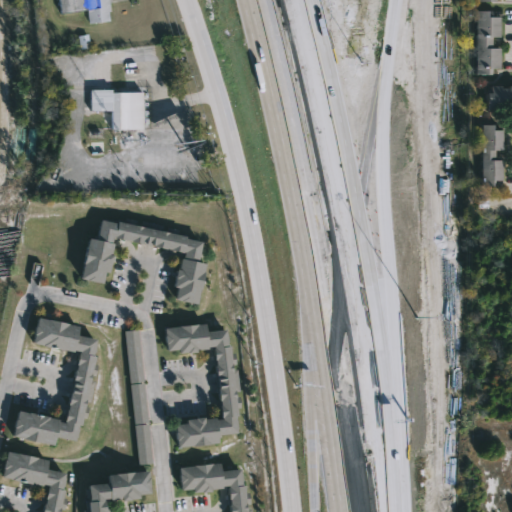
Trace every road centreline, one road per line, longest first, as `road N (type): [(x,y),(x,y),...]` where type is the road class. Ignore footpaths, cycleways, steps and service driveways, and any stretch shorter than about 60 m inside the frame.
road 1 (secondary): [(186,0),(243,188),(295,511)]
road 2 (motorway): [(389,511),(341,137),(308,0)]
road 3 (motorway): [(258,23),(308,235),(341,456)]
road 4 (motorway): [(258,23),(301,286),(308,406)]
road 5 (motorway): [(386,461),(378,215)]
road 6 (motorway): [(378,215),(389,0)]
